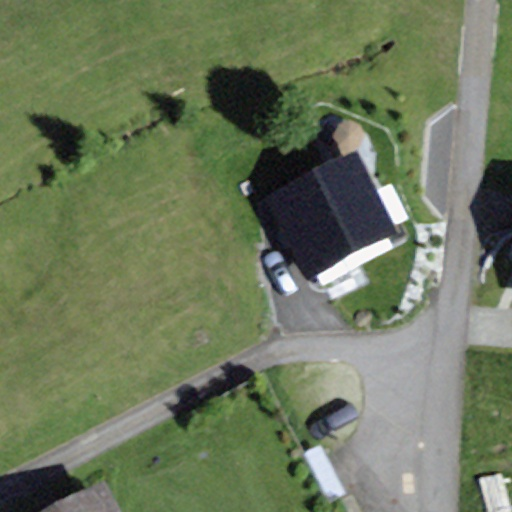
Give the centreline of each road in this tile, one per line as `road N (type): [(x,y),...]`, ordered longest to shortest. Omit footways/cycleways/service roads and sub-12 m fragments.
road 1 (residential): [(451,342),(271,355),(0,489)]
road 2 (residential): [(480,0),(451,342)]
road 3 (residential): [(451,342),(446,511)]
